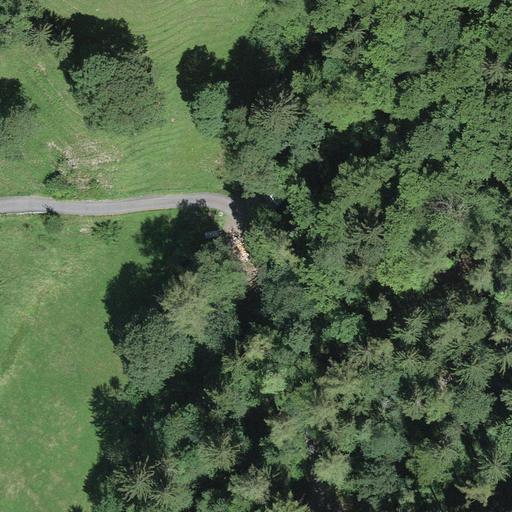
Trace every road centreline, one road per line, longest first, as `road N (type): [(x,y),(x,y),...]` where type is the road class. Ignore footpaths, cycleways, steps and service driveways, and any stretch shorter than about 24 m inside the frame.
road 1 (track): [(317,511),(319,469),(273,272),(238,208)]
road 2 (track): [(0,206),(238,208)]
